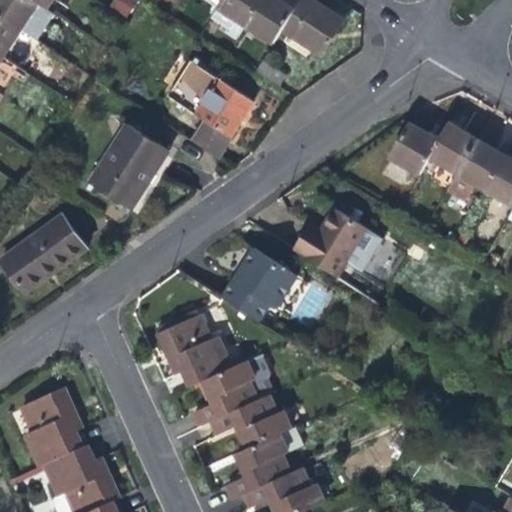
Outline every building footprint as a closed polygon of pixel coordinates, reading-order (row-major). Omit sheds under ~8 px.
[(0,0),(0,14),(21,28),(39,1),(36,0),(0,0)] [(112,0),(109,7),(127,18),(137,0),(112,0)] [(221,0),(217,7),(244,24),(259,0),(221,0)] [(273,42),(281,29),(294,9),(282,1),(279,0),(259,0),(244,24),(273,42)] [(311,0),(300,0),(294,9),(281,29),(321,55),(344,21),(324,8),(311,0)] [(0,54),(3,57),(21,28),(0,14),(0,54)] [(192,112),(216,75),(192,59),(169,96),(192,112)] [(256,71),(280,87),(288,75),(264,60),(256,71)] [(195,114),(204,119),(191,139),(220,157),(232,138),(230,137),(242,118),(254,100),(219,78),(195,114)] [(429,155),(458,172),(479,138),(468,132),(450,121),(440,138),(429,155)] [(419,172),(429,155),(440,138),(424,130),(412,122),(392,156),(419,172)] [(151,177),(169,151),(128,125),(91,182),(131,208),(151,177)] [(476,182),(487,188),(507,154),(494,147),(479,138),(458,172),(449,188),(467,198),(476,182)] [(511,157),(507,154),(487,188),(511,202),(511,157)] [(337,277),(367,228),(334,206),(328,216),(320,228),(309,221),(292,249),(304,256),(337,277)] [(62,218),(4,259),(27,291),(53,272),(85,249),(62,218)] [(273,306),(294,273),(252,246),(240,265),(221,295),(232,302),(258,319),(269,303),(273,306)] [(190,382),(203,376),(230,364),(217,334),(211,337),(200,313),(159,331),(169,353),(177,373),(184,369),(190,382)] [(201,424),(212,419),(258,398),(250,380),(256,377),(246,357),(230,364),(203,376),(210,393),(214,401),(194,410),(201,424)] [(41,464),(46,462),(82,446),(76,431),(83,428),(72,402),(64,386),(23,405),(33,430),(27,432),(41,464)] [(240,429),(248,447),(280,433),(292,427),(283,408),(278,410),(270,393),(258,398),(212,419),(218,434),(238,425),(240,429)] [(234,498),(245,493),(291,472),(283,453),(288,450),(280,433),(248,447),(237,452),(243,466),(247,475),(227,484),(234,498)] [(66,492),(75,511),(86,511),(112,501),(120,497),(106,466),(101,456),(93,459),(86,444),(82,446),(46,462),(60,494),(66,492)] [(272,499),(277,511),(299,511),(302,511),(325,501),(316,482),(310,484),(303,467),(291,472),(245,493),(252,507),(263,502),(272,499)] [(500,511),(498,511),(497,511),(511,511),(511,500),(505,511),(500,511)] [(126,511),(125,511),(116,511),(112,501),(86,511),(126,511)]
